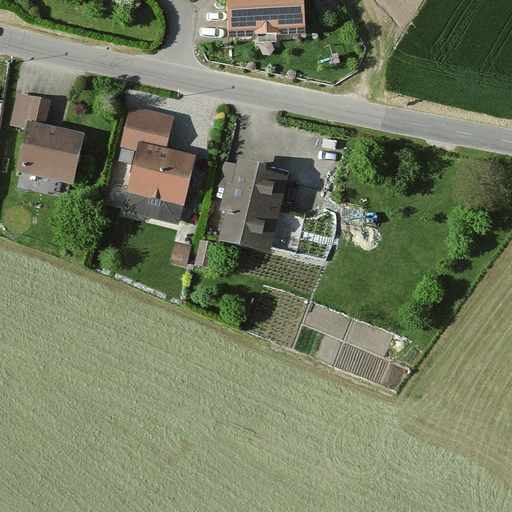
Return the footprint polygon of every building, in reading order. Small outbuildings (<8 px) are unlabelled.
[(221,0),(222,41),(296,40),(295,0),(221,0)] [(47,106),(14,98),(7,130),(19,133),(9,177),(68,190),(80,137),(42,128),(47,106)] [(170,123),(124,112),(115,152),(131,156),(121,198),(139,202),(137,210),(161,216),(163,207),(179,211),(191,161),(162,154),(170,123)] [(260,179),(261,172),(229,166),(213,249),(269,260),(283,184),(260,179)] [(50,217),(40,223),(37,230),(38,238),(50,248),(60,246),(66,241),(68,229),(61,219),(50,217)] [(193,221),(178,220),(177,235),(191,236),(193,221)]
